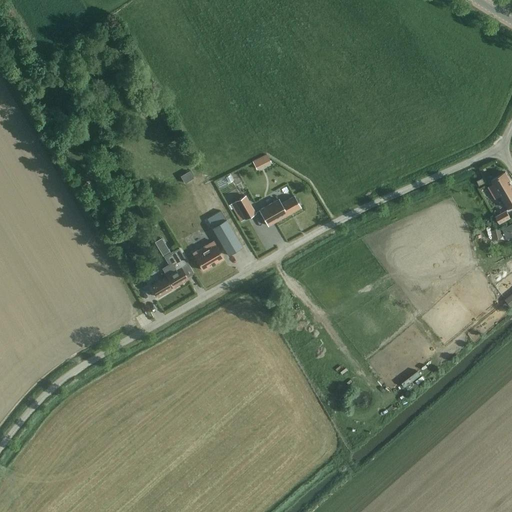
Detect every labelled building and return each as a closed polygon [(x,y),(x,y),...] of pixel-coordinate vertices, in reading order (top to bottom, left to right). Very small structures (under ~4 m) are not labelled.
[(267,154),(262,157),(265,164),(270,162),(267,154)] [(508,209),(511,206),(511,183),(505,172),(491,180),(508,209)] [(244,219),(255,213),(245,195),(235,202),(244,219)] [(268,225),(300,207),(294,196),(280,203),(278,199),(259,210),(268,225)] [(144,202),(140,205),(144,213),(149,210),(144,202)] [(205,212),(212,223),(219,218),(212,208),(205,212)] [(499,223),(510,218),(506,211),(496,216),(499,223)] [(212,228),(228,255),(242,246),(225,220),(212,228)] [(511,237),(511,224),(502,229),(508,240),(511,237)] [(500,227),(491,229),(493,238),(502,236),(500,227)] [(203,270),(223,258),(213,241),(192,253),(203,270)] [(164,277),(151,285),(158,297),(170,289),(173,287),(173,288),(188,279),(187,277),(181,268),(188,264),(179,248),(173,251),(170,252),(169,253),(171,255),(165,259),(168,264),(162,268),(166,276),(167,276),(164,278),(164,277)] [(139,324),(149,319),(144,308),(133,313),(139,324)]
